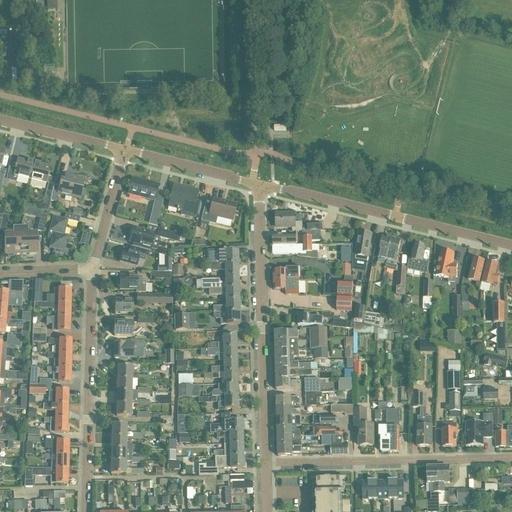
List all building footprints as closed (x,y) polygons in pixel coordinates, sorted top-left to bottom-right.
[(45,0),(35,0),(36,12),(46,12),(45,0)] [(47,0),(48,11),(58,11),(57,0),(47,0)] [(18,157),(16,168),(10,166),(6,180),(16,182),(18,176),(31,179),(35,161),(18,157)] [(48,211),(51,201),(56,179),(49,177),(51,165),(35,161),(31,179),(48,183),(41,210),(48,211)] [(56,179),(51,201),(56,202),(58,194),(80,199),(83,185),(85,185),(86,179),(78,177),(78,178),(66,175),(64,181),(56,179)] [(148,225),(157,227),(165,192),(158,190),(159,185),(132,179),(129,194),(154,200),(148,225)] [(199,192),(192,190),(191,192),(184,190),(179,189),(179,187),(173,186),(167,208),(181,211),(180,215),(192,218),(199,192)] [(236,205),(213,199),(211,206),(205,204),(201,221),(199,229),(207,231),(209,223),(215,225),(217,217),(232,221),(236,205)] [(43,232),(48,211),(41,210),(42,210),(36,231),(43,232)] [(65,252),(69,237),(65,236),(69,221),(79,223),(80,217),(66,213),(64,219),(53,216),(48,238),(52,239),(49,248),(65,252)] [(284,213),(276,213),(276,227),(292,227),(292,231),(302,231),(302,222),(302,215),(294,215),(284,215),(284,213)] [(4,215),(0,230),(0,236),(4,238),(9,216),(4,215)] [(14,256),(14,254),(22,253),(21,227),(13,228),(13,234),(5,234),(6,254),(8,254),(8,256),(9,257),(13,257),(14,256)] [(22,253),(38,253),(37,233),(28,233),(28,227),(21,227),(22,253)] [(180,235),(159,230),(158,236),(155,235),(133,229),(130,241),(132,241),(132,244),(151,249),(157,250),(160,238),(179,243),(179,241),(182,241),(183,238),(180,237),(180,235)] [(307,231),(302,231),(302,232),(303,232),(303,246),(303,247),(312,246),(312,242),(321,242),(321,231),(322,231),(307,231)] [(353,255),(352,270),(366,272),(368,259),(369,251),(372,234),(358,232),(355,248),(354,255),(353,255)] [(273,236),(273,245),(289,245),(289,246),(296,246),(296,235),(273,236)] [(387,260),(391,239),(382,237),(377,258),(387,260)] [(401,241),(391,239),(387,260),(385,269),(398,272),(396,294),(405,295),(405,287),(406,287),(407,268),(398,267),(396,263),(397,256),(401,241)] [(289,245),(273,245),(273,254),(301,254),(306,253),(312,252),(312,246),(303,247),(303,246),(296,246),(289,246),(289,245)] [(422,262),(425,247),(414,245),(411,260),(409,259),(407,269),(426,274),(429,264),(422,262)] [(129,251),(123,250),(123,251),(121,250),(119,257),(121,257),(120,262),(136,267),(138,260),(144,261),(146,253),(130,249),(129,251)] [(212,251),(207,251),(207,266),(210,265),(238,265),(238,253),(234,253),(234,251),(218,252),(218,251),(212,251)] [(454,261),(453,261),(454,254),(441,251),(438,266),(434,266),(434,276),(435,276),(448,279),(448,283),(455,283),(456,277),(457,277),(457,264),(453,264),(454,261)] [(342,262),(351,262),(351,252),(341,252),(342,262)] [(171,272),(171,257),(164,257),(164,256),(159,254),(159,266),(158,266),(158,272),(164,272),(171,272)] [(481,284),(482,278),(486,262),(484,262),(484,261),(479,260),(479,261),(474,259),(468,280),(477,282),(476,286),(480,287),(481,284)] [(494,286),(497,286),(499,276),(496,275),(499,266),(493,264),(493,263),(488,262),(488,263),(486,262),(482,278),(481,284),(494,287),(494,286)] [(183,276),(183,265),(172,266),(172,276),(183,276)] [(239,277),(238,265),(210,265),(210,271),(225,271),(225,277),(239,277)] [(274,271),(274,280),(299,280),(299,269),(286,269),(286,271),(274,271)] [(117,287),(120,289),(120,291),(136,292),(145,293),(146,282),(142,281),(142,276),(137,276),(137,278),(120,277),(120,280),(117,281),(117,287)] [(380,287),(382,289),(386,290),(388,283),(388,277),(383,276),(383,282),(381,283),(380,287)] [(239,289),(239,277),(225,277),(226,283),(220,283),(219,280),(201,280),(202,289),(209,289),(209,290),(239,289)] [(183,280),(173,280),(173,290),(184,290),(183,280)] [(299,280),(274,280),(274,290),(286,290),(286,293),(299,293),(299,280)] [(0,306),(12,308),(13,308),(14,299),(21,300),(23,281),(9,281),(8,293),(0,292),(0,306)] [(320,292),(330,291),(329,281),(319,281),(320,292)] [(424,281),(423,309),(432,310),(433,282),(424,281)] [(338,298),(352,299),(353,285),(338,284),(338,298)] [(462,296),(462,322),(462,310),(474,310),(474,303),(469,303),(469,287),(462,287),(462,296)] [(34,303),(34,304),(41,304),(42,288),(35,288),(34,303)] [(46,295),(46,304),(71,305),(71,291),(59,290),(59,289),(57,289),(54,289),(54,295),(46,295)] [(226,301),(239,301),(239,289),(209,290),(209,295),(226,295),(226,301)] [(184,290),(173,290),(174,299),(184,299),(184,290)] [(172,295),(137,294),(137,303),(172,304),(172,295)] [(453,296),(453,322),(462,322),(462,296),(453,296)] [(352,299),(338,298),(337,311),(351,312),(352,299)] [(132,314),(133,301),(116,300),(115,313),(132,314)] [(239,301),(226,301),(226,308),(221,308),(221,307),(213,307),(213,314),(240,313),(239,301)] [(70,319),(71,305),(34,304),(34,314),(36,314),(36,309),(51,309),(51,311),(58,311),(58,317),(53,317),(47,317),(47,318),(70,319)] [(505,304),(493,304),(493,324),(505,324),(505,304)] [(0,306),(0,320),(6,321),(7,313),(11,314),(12,308),(0,306)] [(364,322),(366,308),(356,306),(354,320),(364,322)] [(366,308),(364,322),(364,324),(379,328),(381,315),(366,313),(366,308)] [(30,322),(31,313),(22,313),(22,322),(30,322)] [(240,325),(240,313),(213,314),(214,317),(216,319),(221,319),(221,325),(240,325)] [(175,331),(184,331),(189,330),(189,314),(184,315),(175,315),(175,331)] [(298,324),(298,326),(314,326),(322,327),(322,319),(310,318),(310,316),(298,316),(298,318),(295,318),(295,324),(298,324)] [(47,318),(47,324),(52,324),(52,332),(57,332),(70,333),(70,319),(47,318)] [(354,334),(353,323),(334,319),(333,327),(354,329),(353,334),(354,334)] [(6,321),(0,320),(0,334),(5,335),(6,328),(22,329),(23,323),(6,321)] [(135,324),(115,323),(114,336),(132,337),(132,334),(133,335),(135,332),(132,329),(132,328),(134,328),(135,324)] [(353,323),(354,334),(377,334),(377,329),(377,328),(379,328),(364,324),(353,323)] [(310,341),(328,339),(327,329),(319,328),(310,328),(310,341)] [(349,335),(342,335),(342,344),(353,344),(353,329),(349,329),(349,335)] [(385,331),(377,329),(377,334),(377,340),(385,340),(385,331)] [(275,332),(275,342),(298,341),(298,333),(289,333),(289,331),(275,332)] [(385,331),(385,340),(393,341),(393,333),(385,331)] [(462,331),(448,331),(448,346),(462,346),(462,331)] [(207,350),(236,349),(236,337),(223,337),(223,343),(218,344),(218,343),(210,343),(210,349),(207,349),(207,350)] [(72,355),(72,341),(60,341),(60,340),(50,339),(48,341),(48,344),(54,345),(54,347),(54,353),(48,353),(48,355),(54,355),(54,354),(59,354),(59,355),(72,355)] [(328,349),(328,339),(310,341),(310,349),(315,349),(328,349)] [(0,358),(12,359),(13,346),(20,347),(21,341),(7,340),(7,344),(0,343),(0,358)] [(133,359),(133,348),(143,349),(143,342),(125,341),(124,345),(114,344),(113,359),(133,359)] [(275,342),(275,351),(298,350),(298,341),(275,342)] [(428,352),(436,352),(436,344),(428,344),(428,352)] [(236,349),(207,350),(207,356),(218,356),(218,361),(224,361),(224,362),(236,361),(236,349)] [(328,349),(315,349),(315,359),(328,359),(328,349)] [(275,351),(276,361),(294,360),(294,357),(299,357),(298,350),(275,351)] [(46,368),(46,369),(71,370),(72,355),(59,355),(59,360),(54,360),(54,368),(46,368)] [(508,360),(486,355),(484,364),(485,364),(484,366),(493,369),(494,366),(505,369),(508,360)] [(134,356),(133,367),(144,367),(144,356),(134,356)] [(12,359),(0,358),(0,372),(22,374),(23,373),(5,372),(5,362),(12,363),(12,359)] [(276,361),(276,371),(311,370),(311,363),(294,364),(294,360),(276,361)] [(237,373),(236,361),(224,362),(224,367),(211,368),(211,379),(218,379),(218,373),(224,373),(224,374),(237,373)] [(117,367),(117,380),(132,380),(138,380),(138,381),(150,381),(150,376),(138,376),(138,374),(132,374),(132,368),(117,367)] [(46,369),(46,373),(49,373),(49,375),(53,375),(53,381),(58,381),(58,383),(71,384),(71,370),(46,369)] [(276,371),(276,380),(290,380),(290,376),(299,376),(311,376),(311,370),(276,371)] [(189,371),(173,372),(173,383),(189,383),(189,371)] [(27,374),(22,374),(0,372),(0,379),(27,381),(27,374)] [(460,372),(447,372),(448,391),(460,390),(460,372)] [(237,385),(237,373),(224,374),(224,385),(237,385)] [(306,393),(320,393),(320,379),(305,379),(305,393),(306,393)] [(117,380),(117,392),(131,392),(132,380),(117,380)] [(290,380),(276,380),(277,390),(301,390),(301,381),(290,382),(290,380)] [(237,397),(237,385),(224,385),(218,385),(218,391),(214,391),(214,393),(211,393),(212,397),(237,397)] [(193,397),(193,386),(179,386),(179,398),(193,397)] [(30,387),(29,394),(45,395),(45,391),(49,391),(49,404),(44,404),(44,405),(68,406),(69,392),(56,391),(51,391),(51,387),(30,387)] [(463,387),(463,398),(478,398),(477,387),(463,387)] [(0,409),(15,410),(10,409),(4,408),(5,399),(11,399),(11,390),(0,389),(0,409)] [(484,400),(498,400),(498,390),(483,390),(484,400)] [(117,392),(117,404),(131,404),(137,405),(137,400),(137,392),(131,392),(117,392)] [(320,393),(306,393),(306,407),(312,407),(312,406),(321,406),(321,404),(317,404),(317,398),(320,398),(322,398),(322,393),(320,393)] [(460,412),(460,393),(450,393),(450,412),(460,412)] [(413,394),(412,408),(421,408),(421,417),(418,417),(417,447),(431,447),(431,427),(432,417),(426,417),(426,394),(413,394)] [(237,409),(237,397),(212,397),(212,398),(198,398),(198,403),(224,403),(225,409),(237,409)] [(291,398),(277,398),(277,408),(300,407),(300,405),(300,399),(299,399),(299,397),(291,398)] [(131,417),(131,404),(117,404),(116,417),(131,417)] [(68,420),(68,406),(44,405),(44,411),(55,411),(55,419),(68,420)] [(354,416),(354,409),(354,406),(331,406),(331,414),(345,414),(345,416),(354,416)] [(277,408),(277,417),(300,417),(300,411),(301,411),(300,407),(277,408)] [(0,409),(0,423),(14,424),(14,423),(5,422),(6,413),(14,414),(15,410),(0,409)] [(360,446),(374,446),(373,426),(366,426),(366,409),(354,409),(354,416),(354,426),(360,426),(360,446)] [(399,452),(399,411),(387,411),(386,430),(386,436),(389,436),(389,452),(399,452)] [(210,433),(217,433),(243,432),(243,420),(237,421),(237,415),(221,415),(221,425),(210,425),(210,433)] [(184,416),(177,416),(178,428),(178,434),(184,434),(184,428),(186,428),(186,421),(184,421),(184,416)] [(336,416),(320,416),(320,424),(336,424),(336,416)] [(300,417),(277,417),(277,427),(296,427),(296,423),(300,423),(300,417)] [(68,420),(55,419),(51,419),(51,432),(55,432),(55,434),(68,434),(68,420)] [(466,423),(466,447),(484,447),(483,438),(493,438),(492,424),(483,424),(483,423),(466,423)] [(456,435),(458,435),(458,429),(456,429),(456,424),(449,424),(450,429),(442,429),(442,447),(456,446),(456,435)] [(112,425),(112,437),(126,438),(126,437),(132,437),(132,439),(144,439),(144,433),(126,433),(127,426),(112,425)] [(381,452),(389,452),(389,436),(386,436),(386,430),(384,430),(384,426),(379,426),(379,436),(381,436),(381,452)] [(296,427),(277,427),(278,437),(301,437),(301,431),(297,431),(296,427)] [(323,436),(334,436),(334,428),(322,428),(322,436),(323,436)] [(507,431),(495,431),(495,435),(495,448),(508,447),(507,434),(507,431)] [(243,432),(217,433),(217,439),(229,439),(230,445),(243,444),(243,432)] [(180,443),(189,443),(189,434),(180,434),(180,443)] [(334,436),(323,436),(323,446),(342,445),(342,436),(334,436)] [(112,437),(111,449),(126,450),(132,450),(132,451),(144,451),(144,446),(132,446),(132,444),(126,444),(126,438),(112,437)] [(278,437),(278,447),(301,446),(301,437),(278,437)] [(45,440),(45,449),(51,449),(51,455),(55,455),(56,455),(56,457),(69,457),(69,443),(69,441),(57,441),(45,440)] [(243,444),(230,445),(224,445),(224,451),(214,451),(214,457),(243,456),(243,444)] [(332,446),(332,455),(349,455),(349,445),(342,445),(332,446)] [(292,447),(278,447),(278,456),(292,456),(301,456),(307,456),(307,448),(301,448),(301,446),(292,447)] [(111,449),(111,461),(125,462),(126,450),(111,449)] [(68,471),(69,457),(56,457),(56,455),(55,455),(51,455),(51,460),(51,469),(51,471),(68,471)] [(244,468),(243,456),(214,457),(215,457),(215,468),(206,469),(206,465),(199,465),(199,476),(218,475),(218,469),(244,468)] [(125,474),(125,462),(111,461),(110,474),(125,474)] [(438,492),(437,467),(427,467),(427,483),(430,483),(431,500),(426,500),(427,507),(426,511),(430,511),(439,511),(439,507),(438,492)] [(444,483),(449,483),(448,467),(437,467),(438,492),(444,492),(444,483)] [(68,485),(68,471),(51,471),(51,469),(25,468),(25,487),(34,487),(35,476),(51,476),(51,484),(55,484),(55,485),(68,485)] [(243,475),(228,476),(228,482),(228,484),(243,483),(243,475)] [(316,495),(316,500),(316,501),(316,507),(316,508),(316,511),(339,511),(339,493),(340,493),(340,492),(340,479),(341,479),(341,478),(317,478),(317,480),(316,480),(316,481),(317,481),(317,486),(317,487),(317,492),(316,492),(316,494),(316,495)] [(373,500),(373,481),(362,482),(362,495),(362,501),(373,500)] [(383,500),(383,481),(373,481),(373,500),(383,500)] [(393,500),(393,481),(383,481),(383,500),(393,500)] [(404,494),(404,481),(393,481),(393,500),(404,500),(404,494)] [(228,488),(225,488),(225,495),(230,495),(230,491),(233,490),(253,490),(253,483),(243,483),(228,484),(228,488)] [(468,490),(457,491),(457,492),(457,504),(469,503),(468,492),(468,490)] [(469,491),(469,492),(468,492),(469,503),(469,505),(478,505),(477,490),(469,491)] [(53,500),(53,492),(43,492),(43,498),(48,498),(48,501),(53,500)] [(53,492),(53,500),(54,500),(54,509),(60,509),(60,499),(65,499),(65,492),(53,492)]
